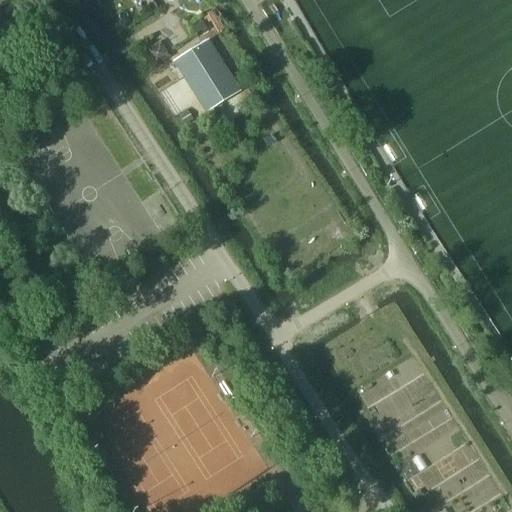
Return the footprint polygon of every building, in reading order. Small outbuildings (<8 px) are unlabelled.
[(212,12),(203,17),(206,24),(216,19),(212,12)] [(205,33),(201,26),(191,32),(195,39),(205,33)] [(167,37),(160,41),(170,56),(176,52),(167,37)] [(205,112),(237,93),(206,42),(175,62),(205,112)] [(334,355),(375,329),(370,321),(329,348),(334,355)] [(413,494),(412,495),(414,499),(416,498),(421,495),(418,491),(413,494)]
